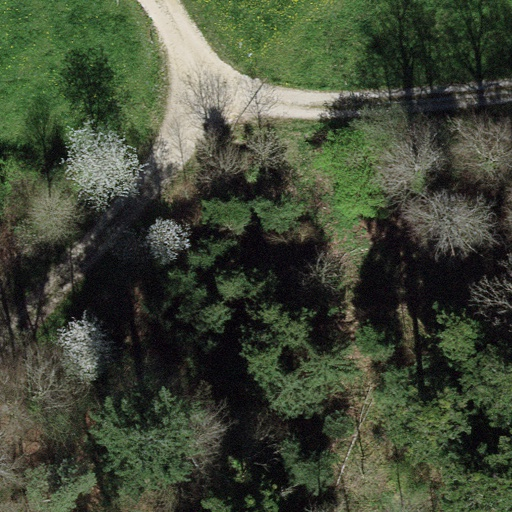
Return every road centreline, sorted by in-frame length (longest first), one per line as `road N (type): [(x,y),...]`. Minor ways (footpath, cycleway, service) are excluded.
road 1 (track): [(192,116),(511,90)]
road 2 (track): [(0,331),(192,116)]
road 3 (track): [(192,116),(138,0)]
